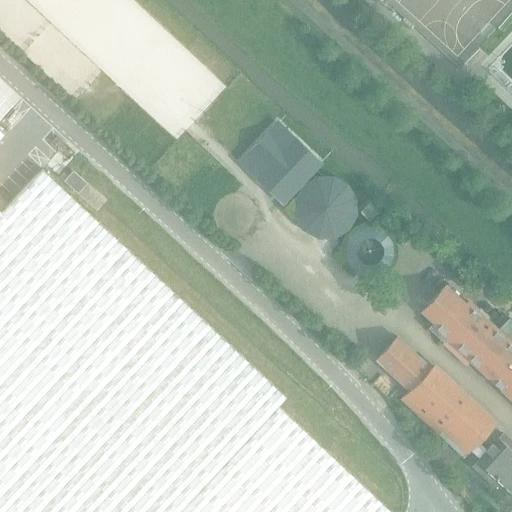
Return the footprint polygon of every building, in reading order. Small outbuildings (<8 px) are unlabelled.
[(282,121),(243,163),(279,198),(319,156),(282,121)] [(0,511),(389,511),(278,407),(286,399),(217,337),(144,268),(40,172),(0,215),(0,511)] [(350,217),(349,212),(348,206),(345,202),(341,197),(336,193),(332,192),(328,191),(322,190),(318,191),(311,193),(304,199),(301,203),(299,207),(298,212),(297,218),(298,223),(300,228),(302,232),(306,236),(310,239),(314,241),(319,242),(326,243),(333,241),(335,240),(342,235),(346,230),(348,226),(349,222),(350,217)] [(369,203),(360,212),(369,221),(378,211),(369,203)] [(444,286),(421,311),(433,323),(429,327),(441,337),(445,342),(442,345),(451,353),(449,355),(465,370),(471,362),(479,370),(507,340),(504,337),(500,333),(497,331),(467,302),(464,305),(444,286)] [(511,304),(511,301),(501,291),(492,301),(504,313),(511,304)] [(507,340),(479,370),(511,400),(511,321),(509,319),(497,331),(500,333),(504,337),(507,340)] [(470,451),(480,460),(473,467),(491,484),(496,479),(511,494),(511,442),(503,434),(493,445),(492,444),(487,451),(478,443),(494,426),(430,367),(429,368),(397,339),(377,362),(409,391),(400,400),(463,459),(470,451)]
